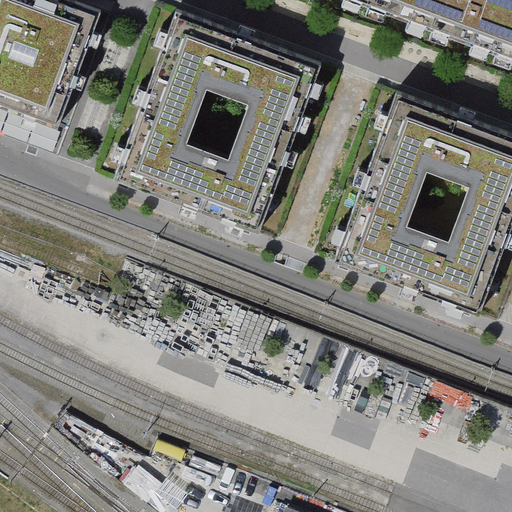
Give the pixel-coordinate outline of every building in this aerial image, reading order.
[(97,12),(61,0),(0,0),(0,109),(54,130),(97,12)] [(511,0),(361,0),(511,56),(511,0)] [(114,176),(112,182),(258,236),(260,231),(321,66),(175,13),(114,176)] [(336,258),(334,265),(480,318),(482,313),(511,230),(511,135),(396,94),(336,258)] [(308,511),(285,503),(281,511),(308,511)]
